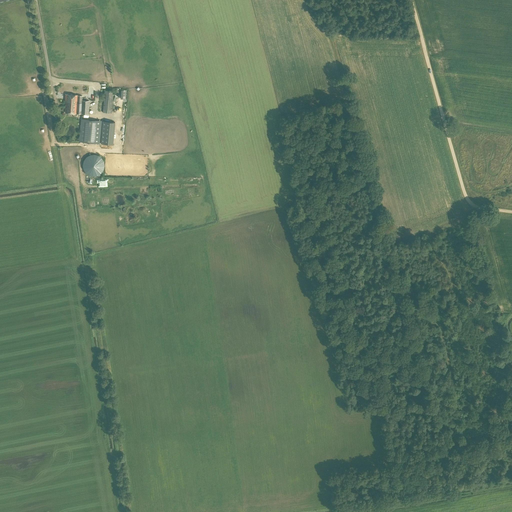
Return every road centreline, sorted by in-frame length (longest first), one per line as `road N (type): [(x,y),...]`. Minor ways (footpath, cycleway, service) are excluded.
road 1 (unknown): [(408,0),(471,208)]
road 2 (track): [(65,208),(28,0)]
